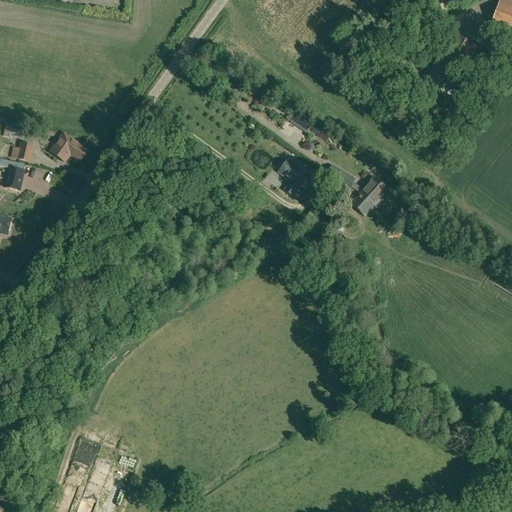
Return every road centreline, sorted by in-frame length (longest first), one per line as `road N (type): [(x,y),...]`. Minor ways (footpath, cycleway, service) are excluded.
road 1 (unclassified): [(0,309),(221,0)]
road 2 (track): [(288,143),(177,61)]
road 3 (track): [(253,178),(148,103)]
